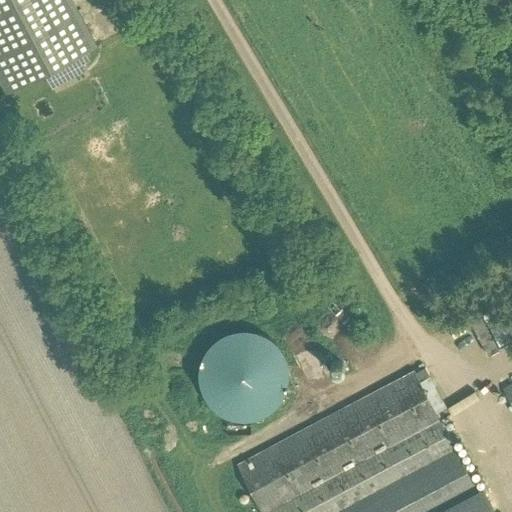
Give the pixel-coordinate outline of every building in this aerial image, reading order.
[(0,0),(0,75),(8,91),(97,44),(73,0),(0,0)] [(488,353),(511,341),(493,307),(470,319),(488,353)] [(198,365),(198,373),(198,382),(201,390),(205,397),(210,404),(216,410),(223,414),(231,417),(239,419),(247,419),(256,417),(264,414),(271,410),(277,404),(282,397),(286,390),(288,382),(289,373),(288,365),(286,357),(282,349),(277,343),(271,337),(264,333),(256,330),(247,328),(239,328),(231,330),(223,333),(216,337),(210,343),(205,349),(201,357),(198,365)] [(237,464),(263,511),(331,511),(455,447),(436,412),(446,406),(432,381),(422,387),(413,370),(237,464)] [(432,511),(477,488),(455,447),(331,511),(432,511)] [(496,511),(482,485),(477,488),(432,511),(496,511)]
